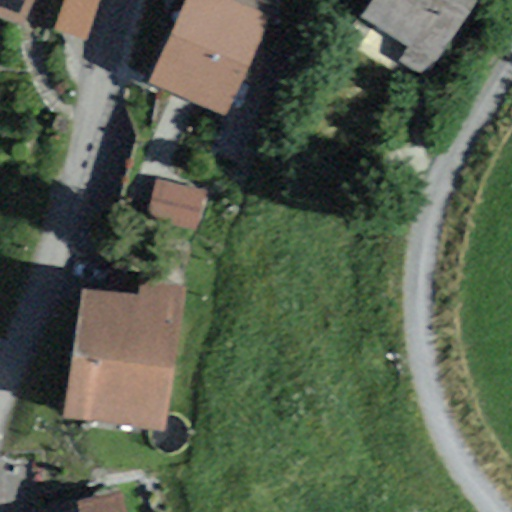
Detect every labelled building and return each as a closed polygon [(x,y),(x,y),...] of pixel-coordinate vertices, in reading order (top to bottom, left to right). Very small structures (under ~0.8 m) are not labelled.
[(0,0),(0,17),(23,26),(32,0),(0,0)] [(95,0),(69,0),(61,28),(86,35),(95,0)] [(270,15),(234,0),(187,0),(153,82),(227,114),(270,15)] [(475,0),(375,0),(364,16),(430,63),(475,0)] [(170,429),(187,287),(145,282),(143,294),(87,287),(71,417),(170,429)] [(125,511),(122,495),(81,504),(82,511),(125,511)]
